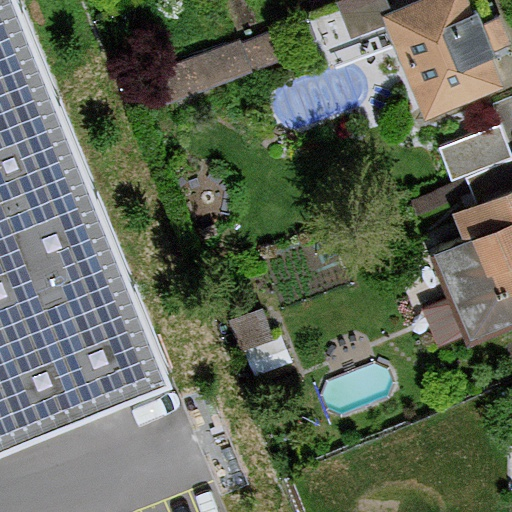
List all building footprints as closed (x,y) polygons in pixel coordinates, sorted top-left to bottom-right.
[(0,0),(0,438),(174,376),(21,0),(0,0)] [(414,0),(339,0),(350,26),(385,12),(414,0)] [(500,79),(468,0),(414,0),(385,12),(424,110),(500,79)] [(160,67),(172,96),(291,45),(282,23),(239,41),(236,35),(160,67)] [(474,194),(511,179),(511,152),(510,153),(497,121),(438,144),(451,176),(465,170),(474,194)] [(511,179),(474,194),(451,203),(464,235),(434,247),(466,329),(511,311),(511,179)]
